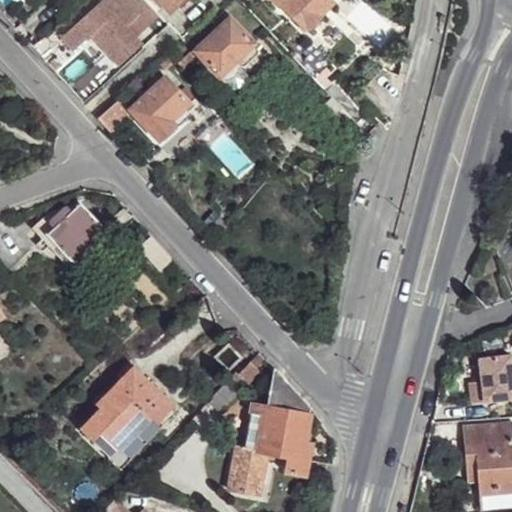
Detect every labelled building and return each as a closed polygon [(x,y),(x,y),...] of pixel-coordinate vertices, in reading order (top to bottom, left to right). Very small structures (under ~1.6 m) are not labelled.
[(123,0),(102,0),(61,37),(73,50),(90,34),(118,66),(141,45),(125,27),(138,16),(123,0)] [(159,0),(171,13),(179,6),(174,0),(159,0)] [(320,17),(333,5),(328,0),(269,0),(280,10),(282,8),(306,33),(322,19),(320,17)] [(238,62),(253,46),(255,44),(225,14),(216,24),(220,30),(197,52),(228,83),(241,69),(243,66),(238,62)] [(258,51),(253,46),(238,62),(243,66),(258,51)] [(196,58),(191,52),(178,63),(182,69),(196,58)] [(172,62),(167,57),(159,64),(164,70),(172,62)] [(248,74),(241,69),(228,83),(235,90),(241,89),(247,84),(248,74)] [(122,100),(99,120),(109,131),(132,111),(159,141),(176,126),(171,121),(191,104),(168,77),(166,78),(159,71),(144,85),(150,93),(131,110),(122,100)] [(337,80),(325,91),(332,99),(350,118),(357,125),(369,112),(337,80)] [(350,118),(332,99),(322,110),(339,128),(350,118)] [(37,221),(52,240),(72,264),(89,250),(87,246),(105,232),(80,201),(53,210),(37,221)] [(40,250),(52,240),(37,221),(32,225),(42,237),(34,243),(40,250)] [(175,261),(156,239),(143,250),(163,271),(175,261)] [(225,342),(211,356),(225,371),(239,356),(225,342)] [(264,357),(259,352),(236,375),(233,373),(210,397),(216,403),(239,379),(245,387),(256,371),(254,369),(264,357)] [(471,411),(511,405),(511,362),(478,366),(481,389),(469,390),(471,411)] [(311,409),(274,368),(266,406),(252,403),(250,413),(261,416),(255,451),(243,448),(235,447),(227,488),(259,494),(267,453),(286,457),(301,459),(311,409)] [(146,420),(155,429),(173,410),(133,369),(120,383),(103,399),(96,407),(99,411),(79,431),(91,445),(99,437),(115,452),(146,420)] [(250,413),(243,448),(255,451),(261,416),(250,413)] [(116,469),(155,429),(146,420),(115,452),(99,437),(91,445),(116,469)] [(479,466),(479,479),(482,507),(511,503),(511,420),(464,424),(468,466),(479,466)] [(310,460),(301,459),(286,457),(284,472),(308,476),(310,460)] [(0,493),(16,478),(0,461),(0,493)] [(469,480),(479,479),(479,466),(468,466),(469,480)] [(126,511),(113,499),(101,511),(144,511),(141,509),(138,511),(126,511)]
